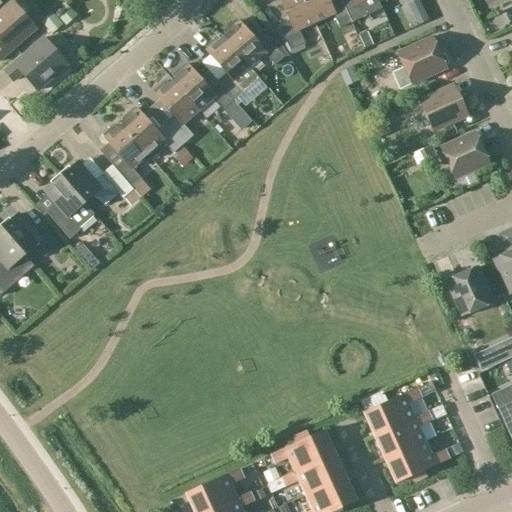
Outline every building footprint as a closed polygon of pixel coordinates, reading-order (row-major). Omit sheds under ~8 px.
[(279,0),(290,23),(276,29),(291,54),(306,48),(298,30),(314,23),(303,0),(279,0)] [(333,15),(339,29),(351,24),(341,0),(330,5),(327,0),(303,0),(314,23),(333,15)] [(341,0),(351,24),(363,18),(382,9),(377,0),(341,0)] [(412,22),(424,17),(416,0),(406,0),(403,2),(412,22)] [(12,2),(0,12),(0,60),(36,29),(12,2)] [(67,5),(55,12),(62,23),(74,16),(67,5)] [(511,25),(511,8),(503,12),(510,26),(511,25)] [(41,22),(46,29),(58,20),(53,13),(41,22)] [(58,20),(46,29),(51,36),(63,26),(58,20)] [(226,34),(223,37),(249,68),(264,54),(274,66),(284,58),(291,54),(276,29),(273,31),(268,38),(259,46),(239,23),(238,24),(236,21),(224,31),(226,34)] [(206,52),(226,74),(217,82),(234,101),(243,93),(259,79),(249,68),(223,37),(219,41),(217,38),(205,48),(207,51),(206,52)] [(4,72),(13,82),(22,74),(37,92),(67,66),(44,38),(4,72)] [(404,69),(393,74),(400,89),(411,84),(411,85),(446,69),(445,67),(447,63),(444,55),(439,55),(432,38),(397,54),(404,69)] [(214,98),(224,110),(234,101),(217,82),(208,90),(188,67),(187,68),(185,65),(173,76),(175,78),(172,81),(198,112),(214,98)] [(193,137),(183,125),(198,112),(172,81),(168,85),(166,82),(154,92),(156,95),(155,96),(175,118),(166,126),(183,145),(193,137)] [(453,86),(419,101),(433,132),(467,117),(453,86)] [(163,142),(173,154),(183,145),(166,126),(157,134),(137,111),(136,112),(134,109),(122,119),(124,122),(121,125),(147,156),(163,142)] [(370,143),(389,134),(383,119),(363,127),(370,143)] [(147,156),(121,125),(117,128),(115,126),(103,136),(105,138),(104,139),(124,162),(115,170),(141,199),(150,190),(132,169),(147,156)] [(475,133),(440,149),(454,180),(489,164),(475,133)] [(94,166),(103,159),(90,141),(81,147),(94,166)] [(77,163),(61,177),(84,204),(92,197),(105,206),(119,194),(131,207),(141,199),(115,170),(112,166),(94,182),(77,163)] [(45,192),(62,211),(53,219),(71,240),(81,232),(78,229),(94,215),(84,204),(61,177),(45,192)] [(473,185),(465,188),(474,208),(482,204),(473,185)] [(17,215),(1,229),(24,256),(32,249),(45,258),(59,245),(43,226),(34,234),(17,215)] [(0,296),(34,268),(24,256),(1,229),(0,230),(0,296)] [(331,240),(309,249),(318,269),(339,260),(331,240)] [(72,251),(91,271),(99,264),(81,243),(72,251)] [(511,252),(493,261),(509,295),(511,293),(511,252)] [(477,268),(446,282),(461,316),(492,302),(477,268)] [(480,371),(511,356),(511,336),(473,355),(480,371)] [(511,387),(492,396),(508,431),(511,428),(511,387)] [(363,414),(374,437),(414,419),(408,404),(421,399),(417,390),(363,414)] [(374,437),(385,460),(425,442),(418,427),(431,422),(427,413),(414,419),(374,437)] [(288,459),(294,473),(335,455),(324,432),(309,438),(307,433),(294,439),(296,444),(271,456),(275,465),(288,459)] [(425,442),(385,460),(396,484),(410,478),(413,483),(426,477),(424,471),(427,470),(449,460),(445,451),(432,457),(425,442)] [(298,482),(305,497),(346,480),(335,455),(294,473),(281,479),(285,488),(298,482)] [(263,479),(276,475),(271,460),(258,465),(263,479)] [(193,511),(208,511),(237,499),(230,485),(243,479),(239,470),(186,494),(193,511)] [(305,497),(312,511),(310,511),(334,511),(356,502),(346,480),(305,497)] [(242,511),(241,508),(253,502),(249,493),(237,499),(208,511),(242,511)]
